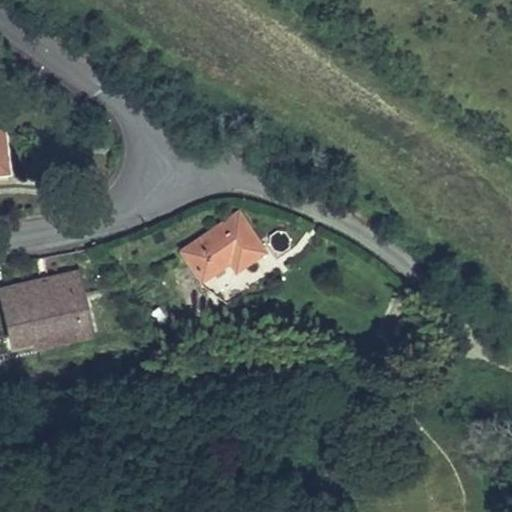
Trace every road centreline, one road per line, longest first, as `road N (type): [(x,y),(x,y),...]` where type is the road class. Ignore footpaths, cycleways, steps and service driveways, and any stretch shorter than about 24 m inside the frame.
road 1 (residential): [(452,355),(455,326),(447,308),(400,259),(259,184),(169,166)]
road 2 (residential): [(169,166),(121,107),(0,17)]
road 3 (residential): [(0,237),(129,204),(169,166)]
